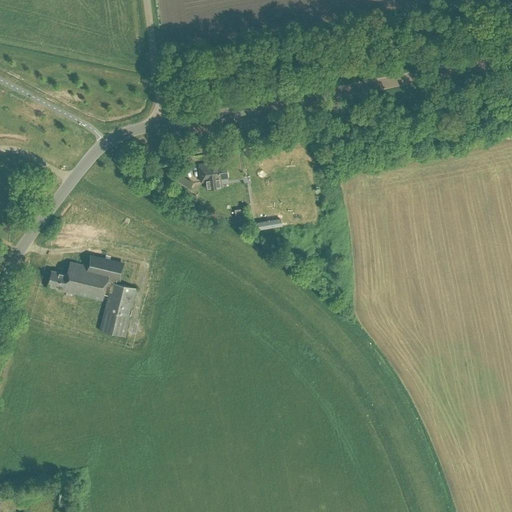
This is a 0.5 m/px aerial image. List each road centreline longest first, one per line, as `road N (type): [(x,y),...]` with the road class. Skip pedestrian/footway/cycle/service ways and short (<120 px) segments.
road 1 (unclassified): [(163,123),(511,57)]
road 2 (unclassified): [(0,305),(12,258),(71,179)]
road 3 (unclassified): [(163,123),(147,0)]
